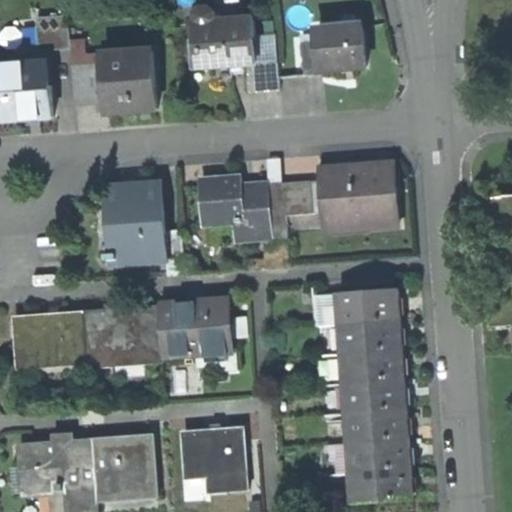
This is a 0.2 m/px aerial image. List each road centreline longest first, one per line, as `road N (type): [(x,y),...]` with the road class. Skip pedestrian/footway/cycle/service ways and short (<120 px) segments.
road 1 (residential): [(0,149),(441,117)]
road 2 (residential): [(441,117),(472,511)]
